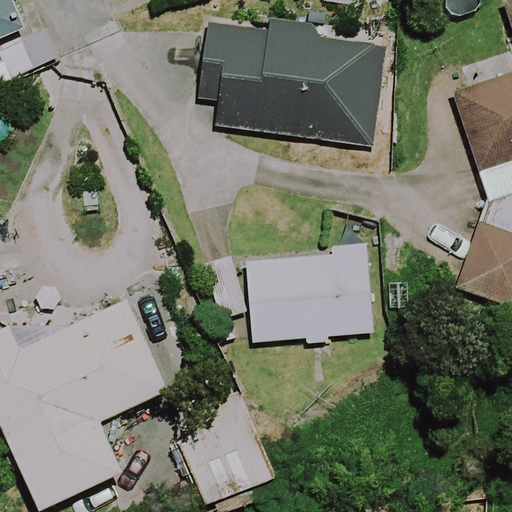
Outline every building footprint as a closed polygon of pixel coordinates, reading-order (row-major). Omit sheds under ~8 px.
[(0,0),(0,42),(22,33),(7,0),(0,0)] [(511,0),(503,4),(511,34),(511,76),(448,96),(480,201),(448,294),(511,315),(511,0)] [(382,42),(203,21),(194,102),(201,102),(198,130),(370,150),(382,42)] [(301,344),(301,351),(328,349),(328,342),(369,339),(363,249),(327,252),(328,260),(245,265),(250,347),(301,344)] [(164,394),(122,306),(18,356),(7,333),(0,336),(0,436),(35,511),(42,511),(120,475),(96,426),(164,394)] [(273,482),(238,394),(168,421),(202,509),(273,482)]
